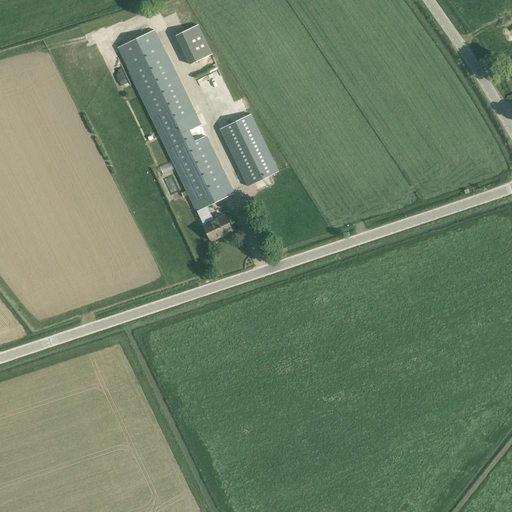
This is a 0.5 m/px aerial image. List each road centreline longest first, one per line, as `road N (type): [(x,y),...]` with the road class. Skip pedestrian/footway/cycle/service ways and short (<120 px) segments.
road 1 (unclassified): [(0,359),(511,187)]
road 2 (unclassified): [(511,134),(427,0)]
